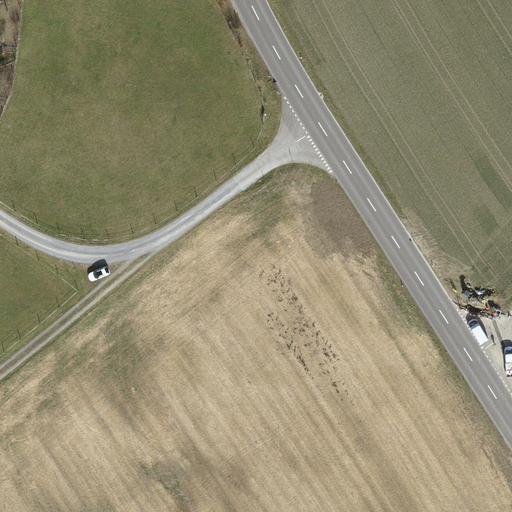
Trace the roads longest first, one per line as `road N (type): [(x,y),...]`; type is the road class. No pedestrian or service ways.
road 1 (residential): [(320,127),(165,246),(97,263),(28,239),(0,219)]
road 2 (tertiary): [(320,127),(475,369)]
road 3 (track): [(165,246),(0,380)]
road 4 (tertiary): [(249,0),(320,127)]
